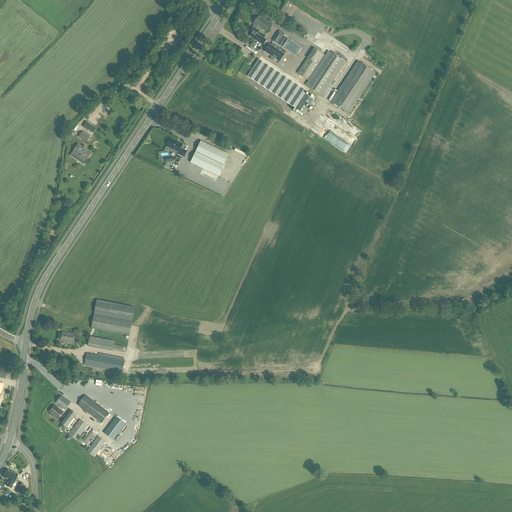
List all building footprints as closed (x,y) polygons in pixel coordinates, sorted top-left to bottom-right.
[(252,28),(250,31),(253,33),(250,37),(264,45),(267,41),(257,34),(259,31),(256,29),(258,27),(266,32),(271,24),(259,16),(252,27),(252,28)] [(278,33),(273,41),(283,47),(296,56),(301,48),(278,33)] [(269,45),(265,52),(272,57),(270,60),(273,61),(275,59),(280,62),(286,53),(283,50),(281,53),(269,45)] [(314,48),(297,74),(308,80),(324,55),(314,48)] [(328,51),(306,85),(323,96),(346,63),(328,51)] [(259,60),(248,77),(305,114),(314,100),(306,94),(307,92),(259,60)] [(359,62),(332,103),(349,114),(376,73),(359,62)] [(82,126),(93,133),(96,127),(86,121),(82,126)] [(308,129),(337,147),(341,139),(312,122),(308,129)] [(79,137),(87,142),(90,137),(82,132),(79,137)] [(171,139),(167,147),(179,153),(179,154),(185,157),(187,152),(181,149),(183,145),(171,139)] [(201,141),(191,163),(218,176),(229,154),(201,141)] [(73,153),(86,162),(92,153),(78,144),(73,153)] [(218,195),(221,189),(204,182),(202,187),(218,195)] [(97,301),(92,328),(130,336),(135,308),(97,301)] [(63,332),(61,341),(64,342),(74,344),(75,334),(63,332)] [(90,337),(88,345),(122,352),(123,347),(114,345),(114,341),(90,337)] [(87,353),(85,366),(123,373),(125,361),(124,361),(125,358),(99,353),(98,356),(87,353)] [(0,367),(0,377),(7,379),(9,370),(0,367)] [(109,413),(86,395),(85,395),(78,405),(78,406),(78,405),(92,416),(101,423),(102,423),(109,413)] [(62,396),(56,403),(65,410),(71,403),(62,396)] [(54,406),(49,412),(51,414),(50,414),(55,418),(56,417),(58,419),(63,412),(54,406)] [(95,432),(86,425),(78,419),(78,418),(77,418),(77,419),(70,428),(69,429),(70,429),(78,435),(87,442),(88,442),(87,442),(91,438),(95,432),(95,431),(95,432)] [(125,425),(115,418),(103,434),(113,441),(125,425)] [(93,457),(103,441),(99,438),(89,455),(93,457)] [(20,471),(29,469),(27,462),(24,463),(21,453),(15,455),(20,471)] [(7,470),(4,477),(10,480),(7,486),(12,488),(16,480),(17,481),(18,479),(17,478),(18,475),(7,470)] [(20,483),(16,492),(23,495),(25,490),(23,489),(25,485),(20,483)]
